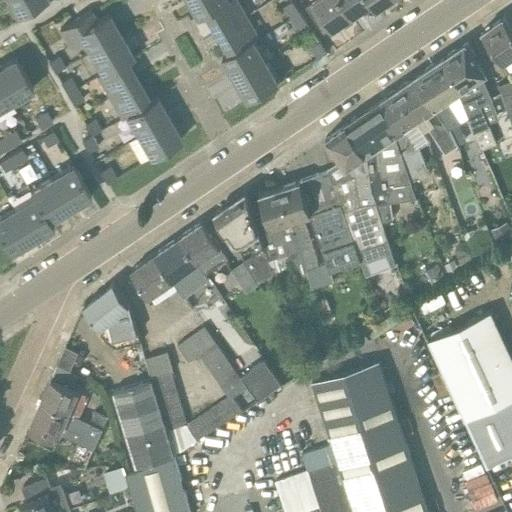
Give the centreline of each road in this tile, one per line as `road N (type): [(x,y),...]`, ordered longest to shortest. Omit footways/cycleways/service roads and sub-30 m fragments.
road 1 (residential): [(63,274),(470,0)]
road 2 (residential): [(0,418),(63,274)]
